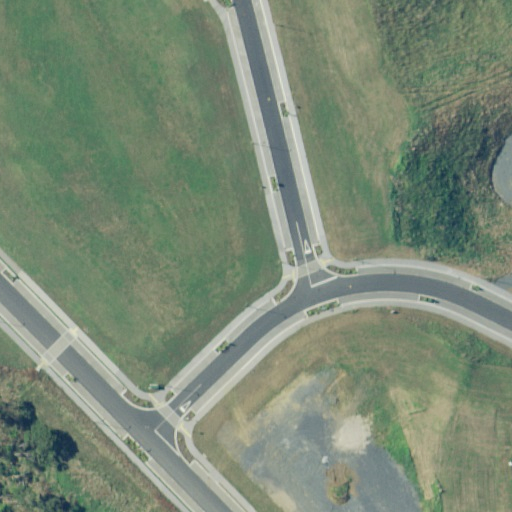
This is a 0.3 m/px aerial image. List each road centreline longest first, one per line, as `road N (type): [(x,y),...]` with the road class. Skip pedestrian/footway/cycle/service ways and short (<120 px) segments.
road 1 (residential): [(143,433),(263,324),(322,292),(385,282),(440,289),(511,321)]
road 2 (residential): [(0,282),(143,433)]
